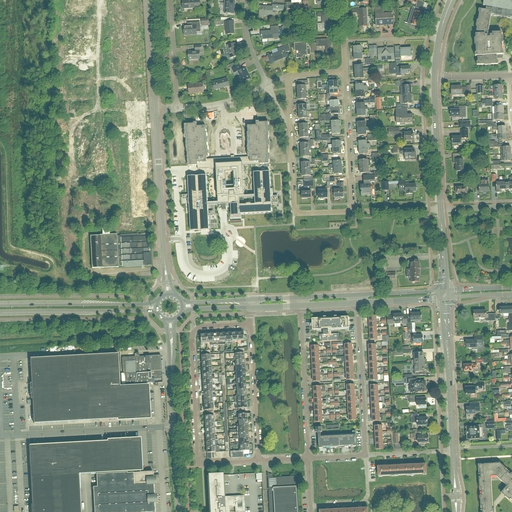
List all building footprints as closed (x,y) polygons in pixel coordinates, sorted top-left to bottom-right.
[(182,0),(183,9),(200,8),(199,0),(189,0),(186,0),(182,0)] [(235,0),(232,0),(225,0),(225,9),(224,9),(224,13),(226,14),(228,14),(234,14),(234,7),(235,7),(235,0)] [(291,0),(292,3),(289,3),(286,3),(286,10),(293,9),(292,3),(301,3),(301,0),(291,0)] [(417,4),(416,7),(423,9),(424,3),(418,0),(407,0),(416,4),(416,3),(417,4)] [(488,35),(488,32),(491,17),(491,15),(492,15),(492,16),(511,19),(511,2),(509,2),(509,0),(484,0),(483,6),(487,7),(486,11),(479,9),(478,13),(479,13),(478,21),(477,21),(476,27),(477,27),(477,31),(480,32),(480,35),(476,35),(476,39),(475,39),(475,45),(476,45),(476,53),(475,53),(475,57),(483,56),(483,58),(478,58),(478,62),(477,62),(477,66),(485,65),(485,66),(490,66),(490,65),(497,65),(498,65),(498,61),(497,61),(497,59),(501,58),(501,59),(502,59),(503,59),(503,60),(503,59),(502,59),(502,58),(501,58),(502,55),(503,55),(503,52),(502,52),(502,44),(503,44),(503,37),(502,37),(502,33),(497,33),(492,33),(492,35),(487,36),(487,35),(488,35)] [(272,7),(260,7),(259,18),(264,18),(264,15),(276,16),(276,12),(284,12),(284,7),(280,7),(280,5),(276,5),(276,7),(272,7)] [(421,13),(423,9),(416,7),(413,6),(412,10),(412,11),(410,20),(411,20),(410,24),(412,25),(413,26),(413,25),(418,27),(422,13),(421,13)] [(360,13),(360,27),(368,26),(367,9),(359,9),(359,13),(360,13)] [(380,26),(380,24),(394,23),(393,14),(383,14),(383,9),(375,10),(376,26),(380,26)] [(331,28),(330,19),(330,16),(327,17),(325,17),(324,13),(317,13),(318,17),(322,17),(323,25),(318,25),(318,32),(325,31),(325,28),(331,28)] [(230,35),(235,34),(234,25),(234,21),(225,22),(226,35),(229,35),(230,35)] [(197,35),(197,28),(201,28),(200,22),(193,23),(193,26),(184,26),(184,36),(197,35)] [(261,32),(262,40),(280,38),(279,27),(271,27),(271,31),(261,32)] [(316,40),(317,43),(311,44),(312,54),(317,54),(317,47),(326,47),(326,53),(331,53),(331,50),(331,49),(331,46),(332,46),(331,39),(316,40)] [(239,56),(236,48),(238,47),(237,43),(227,46),(230,59),(233,58),(235,58),(239,56)] [(297,58),(303,58),(303,55),(307,55),(307,56),(307,55),(311,55),(311,49),(307,49),(307,43),(295,43),(295,51),(299,51),(299,54),(297,54),(297,58)] [(202,53),(202,47),(202,46),(195,46),(195,51),(188,52),(189,60),(193,60),(200,60),(200,53),(202,53)] [(288,46),(284,47),(278,49),(279,52),(268,56),(271,63),(287,58),(285,53),(290,51),(288,46)] [(395,47),(396,60),(402,59),(401,56),(412,56),(412,49),(405,49),(404,47),(401,48),(400,46),(395,47)] [(394,60),(394,48),(378,49),(379,61),(394,60)] [(238,72),(241,78),(243,83),(251,79),(245,68),(242,69),(240,65),(232,69),(234,73),(238,72)] [(397,76),(402,76),(402,77),(405,77),(405,74),(410,74),(410,67),(401,67),(390,68),(391,75),(397,75),(397,76)] [(215,91),(230,86),(228,79),(212,83),(215,91)] [(308,86),(308,83),(308,81),(299,81),(299,86),(297,86),(298,93),(306,93),(306,86),(308,86)] [(404,95),(411,95),(411,86),(407,86),(407,81),(400,82),(401,87),(400,87),(400,95),(404,95)] [(203,83),(188,85),(189,95),(204,93),(203,83)] [(471,97),(471,91),(471,86),(467,86),(467,88),(462,88),(462,87),(451,87),(452,95),(456,94),(456,96),(462,95),(462,92),(467,92),(467,97),(471,97)] [(306,93),(298,93),(298,100),(300,100),(300,103),(308,102),(308,99),(307,99),(306,93)] [(411,95),(404,95),(404,104),(401,104),(402,110),(408,109),(408,104),(412,104),(411,95)] [(298,106),(299,112),(307,112),(307,105),(308,105),(308,102),(300,103),(300,106),(298,106)] [(455,110),(450,110),(451,113),(450,113),(450,114),(451,114),(451,117),(455,117),(455,118),(464,118),(463,113),(465,113),(465,106),(454,107),(455,110)] [(404,110),(396,111),(397,123),(400,123),(400,125),(405,125),(404,123),(408,123),(408,122),(411,122),(412,120),(412,115),(405,115),(404,110)] [(301,119),(301,122),(309,121),(309,118),(308,118),(307,112),(299,112),(299,119),(301,119)] [(248,147),(248,154),(248,155),(248,156),(248,158),(250,158),(250,163),(260,163),(260,165),(264,164),(264,166),(270,166),(269,164),(269,150),(269,137),(269,123),(268,119),(259,120),(259,118),(256,118),(256,122),(247,123),(248,126),(248,133),(248,147)] [(193,121),(184,121),(184,128),(184,137),(185,139),(185,145),(186,153),(186,154),(187,164),(188,166),(199,166),(200,171),(207,171),(207,163),(207,160),(207,158),(207,157),(209,157),(208,147),(207,147),(207,133),(206,133),(206,127),(205,123),(199,123),(196,123),(196,120),(193,120),(193,121)] [(309,121),(301,122),(301,125),(300,125),(300,132),(308,131),(308,124),(310,124),(309,121)] [(499,131),(499,134),(506,134),(506,127),(495,127),(495,124),(492,124),(487,125),(487,128),(493,127),(493,131),(499,131)] [(405,141),(410,141),(413,141),(413,142),(414,142),(413,133),(407,133),(407,132),(400,133),(400,129),(394,130),(389,130),(389,136),(405,136),(405,141)] [(302,138),(302,141),(310,141),(310,137),(312,137),(311,134),(309,134),(308,131),(300,132),(300,138),(302,138)] [(452,144),(452,146),(458,146),(458,145),(462,145),(461,139),(468,138),(468,135),(459,135),(459,137),(452,137),(452,144)] [(300,144),(301,151),(309,150),(309,143),(311,143),(310,141),(302,141),(302,144),(300,144)] [(503,144),(495,145),(489,145),(489,148),(500,148),(501,148),(501,155),(511,154),(510,147),(504,148),(503,144)] [(400,149),(400,152),(401,155),(405,154),(405,161),(415,160),(414,150),(410,150),(409,150),(409,149),(400,149)] [(312,160),(311,157),(310,157),(309,150),(301,151),(301,157),(303,157),(303,160),(312,160)] [(456,172),(463,172),(463,160),(460,160),(460,154),(453,154),(453,164),(456,164),(456,172)] [(206,176),(188,177),(188,193),(182,194),(182,198),(188,198),(188,199),(188,204),(189,204),(190,231),(209,230),(208,216),(208,214),(213,214),(213,210),(208,210),(208,206),(222,205),(222,209),(224,209),(226,209),(226,205),(230,204),(231,216),(239,216),(238,213),(240,213),(240,211),(270,209),(270,201),(272,201),(278,201),(278,196),(278,194),(273,195),(272,187),(270,187),(270,169),(266,168),(262,169),(260,169),(257,169),(253,170),(255,193),(244,193),(243,166),(251,166),(251,165),(260,165),(260,163),(250,163),(250,158),(248,158),(248,156),(234,157),(234,155),(231,155),(231,157),(231,158),(217,158),(216,158),(215,158),(209,158),(208,158),(207,158),(207,160),(207,163),(209,162),(210,166),(216,165),(218,202),(208,203),(206,176)] [(301,163),(302,170),(311,169),(310,165),(315,165),(315,159),(312,160),(303,160),(303,163),(301,163)] [(311,169),(302,170),(302,176),(304,176),(304,179),(313,179),(313,176),(311,176),(311,169)] [(379,176),(373,176),(366,176),(367,185),(361,186),(362,196),(372,196),(371,185),(371,183),(375,183),(375,178),(379,178),(379,176)] [(483,193),(489,193),(489,185),(488,180),(480,180),(480,185),(478,185),(478,192),(483,192),(483,193)] [(399,182),(400,191),(405,190),(405,192),(406,192),(407,194),(413,194),(413,192),(416,192),(416,185),(410,185),(410,184),(409,183),(408,183),(405,183),(405,181),(399,182)] [(501,190),(506,190),(506,183),(502,183),(502,181),(498,181),(498,183),(496,183),(496,193),(497,193),(501,193),(501,190)] [(311,199),(311,191),(311,190),(314,190),(314,182),(309,182),(304,182),(304,191),(305,191),(302,191),(302,199),(311,199)] [(334,198),(344,198),(344,190),(344,183),(337,183),(338,186),(340,186),(340,190),(334,190),(334,198)] [(327,190),(325,190),(325,188),(317,189),(317,193),(318,193),(318,199),(328,198),(327,190)] [(411,268),(420,268),(420,266),(420,264),(419,264),(419,262),(418,262),(418,260),(410,261),(408,261),(408,264),(411,264),(411,268)] [(419,275),(407,275),(407,277),(409,277),(409,279),(410,279),(410,282),(412,282),(412,283),(413,283),(415,283),(419,282),(419,275)] [(508,323),(508,329),(508,331),(511,330),(511,307),(499,308),(500,314),(509,314),(509,323),(508,323)] [(495,321),(495,314),(486,314),(486,311),(473,311),(474,319),(475,319),(475,322),(480,322),(479,319),(485,319),(485,322),(495,321)] [(403,322),(403,316),(403,314),(393,315),(393,317),(387,317),(388,325),(394,324),(394,322),(403,322)] [(349,317),(327,318),(312,319),(313,330),(323,330),(324,334),(319,335),(320,342),(339,341),(339,334),(331,334),(331,329),(349,328),(349,317)] [(413,333),(412,333),(408,333),(404,333),(403,333),(403,340),(408,340),(411,339),(412,345),(423,344),(423,343),(423,336),(414,336),(413,333)] [(477,344),(483,344),(483,336),(475,336),(475,341),(466,341),(466,345),(467,345),(467,349),(473,349),(473,350),(477,350),(477,344)] [(412,363),(425,363),(426,363),(426,359),(424,359),(424,353),(414,353),(414,361),(412,361),(412,363)] [(118,354),(95,355),(99,420),(119,419),(117,386),(120,386),(118,354)] [(135,357),(123,358),(122,358),(123,374),(125,374),(125,385),(151,383),(151,379),(162,379),(162,371),(161,371),(160,355),(150,356),(138,357),(138,356),(136,354),(135,354),(135,357)] [(99,420),(95,355),(31,359),(30,359),(32,400),(33,405),(33,412),(34,424),(99,420)] [(425,363),(412,363),(412,366),(415,366),(415,375),(426,375),(425,372),(424,372),(424,365),(426,365),(425,363)] [(416,378),(407,379),(408,383),(412,383),(412,387),(411,387),(411,388),(410,388),(410,392),(411,392),(411,393),(418,393),(417,392),(424,391),(425,390),(425,388),(424,387),(424,386),(426,386),(425,382),(417,382),(416,378)] [(475,387),(465,387),(466,394),(466,395),(467,395),(467,394),(476,394),(475,390),(478,390),(478,391),(484,390),(484,383),(475,383),(475,387)] [(117,386),(119,419),(129,419),(134,418),(139,415),(142,413),(144,411),(146,408),(148,402),(148,398),(147,385),(120,386),(117,386)] [(419,406),(419,408),(426,408),(426,405),(427,405),(426,398),(417,399),(417,396),(409,396),(410,403),(417,403),(417,406),(419,406)] [(238,412),(245,411),(245,409),(247,408),(246,402),(237,403),(237,405),(235,406),(235,409),(238,408),(238,412)] [(467,414),(466,414),(466,418),(475,420),(473,419),(473,414),(475,414),(475,412),(480,412),(479,403),(473,404),(473,407),(466,408),(467,414)] [(213,412),(213,404),(204,404),(204,411),(206,411),(207,413),(213,413),(213,412)] [(238,421),(247,420),(247,414),(245,414),(245,411),(238,412),(238,417),(234,418),(234,421),(238,420),(238,421)] [(205,422),(214,422),(214,416),(219,415),(219,412),(213,412),(213,413),(207,413),(207,416),(205,416),(205,422)] [(417,426),(428,425),(427,418),(417,418),(417,414),(410,414),(411,423),(417,423),(417,426)] [(470,440),(471,439),(479,439),(480,439),(480,438),(479,438),(482,438),(482,431),(482,428),(479,428),(479,427),(478,427),(467,427),(467,428),(467,432),(466,432),(467,435),(467,436),(466,437),(466,439),(468,441),(470,440)] [(318,436),(319,438),(319,449),(326,448),(327,449),(327,448),(341,447),(341,448),(342,448),(342,447),(356,447),(356,434),(355,434),(355,431),(353,431),(353,434),(321,436),(321,432),(322,432),(322,428),(316,428),(316,433),(317,433),(318,434),(319,436),(318,436)] [(419,447),(425,447),(425,443),(429,443),(428,436),(420,436),(420,432),(415,432),(415,441),(418,441),(418,443),(419,443),(419,447)] [(83,474),(96,473),(141,471),(140,460),(139,455),(137,450),(135,447),(132,445),(129,443),(124,441),(119,441),(109,441),(81,443),(41,445),(29,446),(30,457),(31,477),(32,503),(31,503),(30,511),(81,511),(79,474),(83,474)] [(230,451),(230,458),(243,458),(243,451),(249,451),(249,445),(240,445),(240,451),(230,451)] [(511,474),(510,475),(505,471),(506,469),(500,464),(500,462),(495,462),(495,464),(478,465),(478,471),(480,471),(480,478),(479,478),(480,489),(481,489),(482,495),(480,496),(481,507),(482,507),(482,511),(494,511),(494,509),(493,509),(492,502),(491,481),(491,477),(496,477),(500,480),(507,486),(501,493),(501,494),(503,492),(507,495),(505,497),(509,501),(510,499),(511,500),(511,474)] [(426,464),(419,465),(418,465),(410,465),(411,475),(427,474),(426,464)] [(402,466),(394,466),(395,475),(411,475),(410,465),(402,466)] [(394,466),(387,466),(386,466),(385,466),(378,467),(378,476),(395,475),(394,466)] [(93,487),(94,505),(153,502),(153,496),(154,496),(153,484),(152,484),(152,479),(153,478),(153,472),(152,472),(127,473),(127,472),(96,474),(97,487),(93,487)] [(273,476),(272,476),(268,476),(268,473),(267,473),(269,511),(298,511),(297,486),(297,476),(294,477),(273,478),(273,476)] [(208,476),(209,511),(244,511),(244,496),(224,497),(223,475),(208,476)] [(94,511),(154,511),(154,502),(153,502),(94,505),(94,511)]
